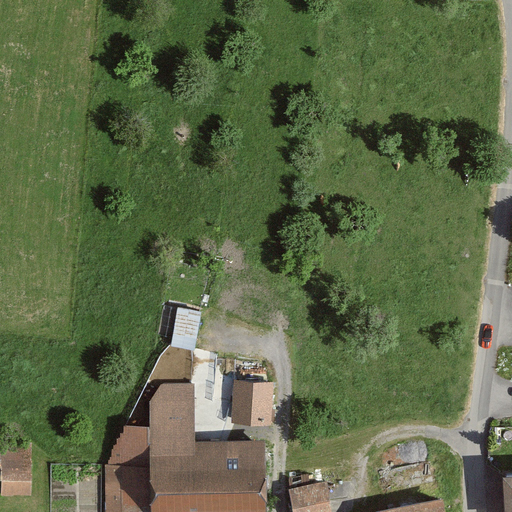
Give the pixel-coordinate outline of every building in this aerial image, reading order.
[(194,349),(199,313),(178,309),(173,345),(194,349)] [(266,425),(269,384),(230,381),(227,423),(266,425)] [(158,383),(143,400),(143,425),(119,425),(103,465),(103,511),(257,511),(257,441),(189,442),(188,383),(158,383)] [(0,499),(24,499),(24,447),(0,447),(0,499)] [(428,500),(420,459),(368,469),(376,507),(354,511),(435,511),(433,499),(428,500)] [(511,511),(511,473),(491,476),(495,511),(511,511)] [(323,511),(319,481),(283,487),(286,511),(323,511)]
